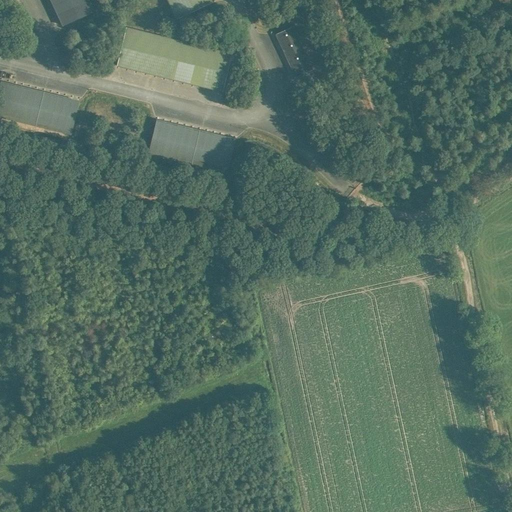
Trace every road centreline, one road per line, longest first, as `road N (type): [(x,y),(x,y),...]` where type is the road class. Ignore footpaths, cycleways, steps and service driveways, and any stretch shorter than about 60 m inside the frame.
road 1 (track): [(390,145),(359,184),(302,231),(35,167)]
road 2 (track): [(511,494),(451,217)]
road 3 (track): [(451,217),(407,124),(364,0)]
